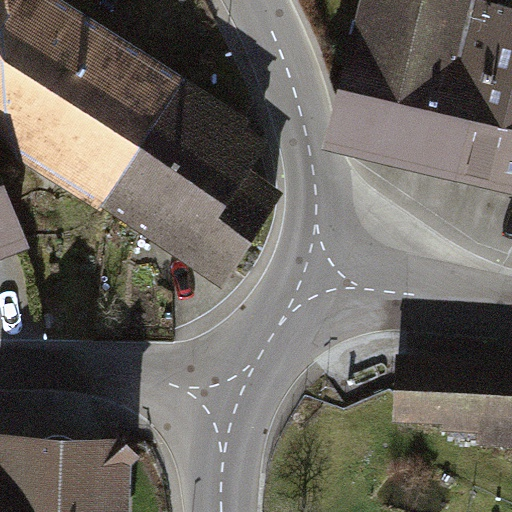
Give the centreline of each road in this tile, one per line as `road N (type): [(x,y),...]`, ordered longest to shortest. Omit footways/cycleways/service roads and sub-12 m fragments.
road 1 (tertiary): [(257,0),(312,142),(332,282)]
road 2 (residential): [(230,388),(89,372),(0,372)]
road 3 (tertiary): [(511,306),(332,282)]
road 4 (tertiary): [(332,282),(230,388)]
road 5 (tertiary): [(230,388),(218,511)]
